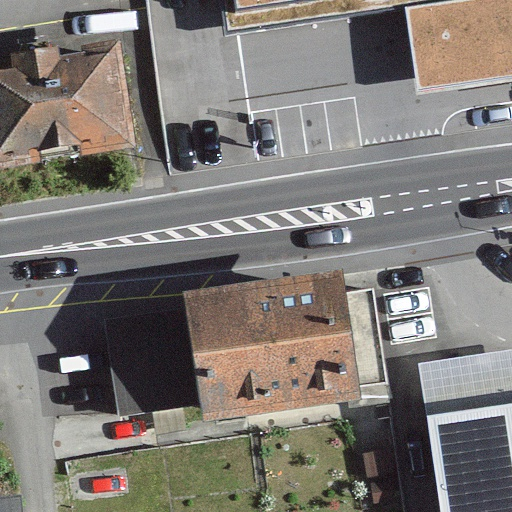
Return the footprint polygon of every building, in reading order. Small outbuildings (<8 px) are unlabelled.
[(369,0),(234,0),(237,16),(369,0)] [(511,0),(492,0),(413,11),(425,96),(511,83),(511,0)] [(114,37),(0,56),(0,171),(133,149),(114,37)] [(344,268),(184,291),(202,420),(363,393),(344,268)] [(384,399),(344,406),(364,508),(403,500),(384,399)] [(511,511),(511,412),(427,426),(438,511),(511,511)]
